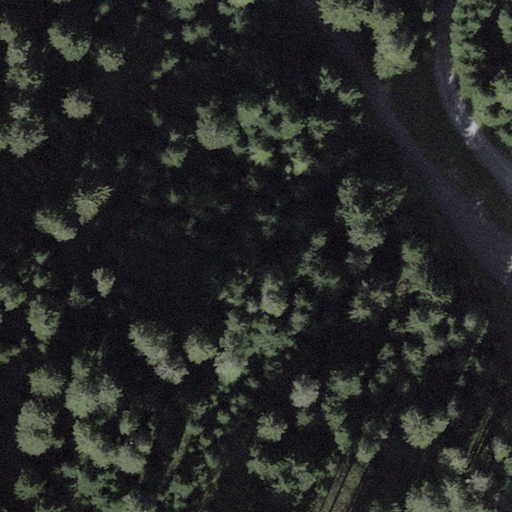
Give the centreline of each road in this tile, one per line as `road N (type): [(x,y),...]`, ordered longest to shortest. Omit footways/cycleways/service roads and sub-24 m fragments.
road 1 (track): [(308,0),(342,34),(480,249),(511,257)]
road 2 (track): [(511,180),(452,95),(442,11),(448,0)]
